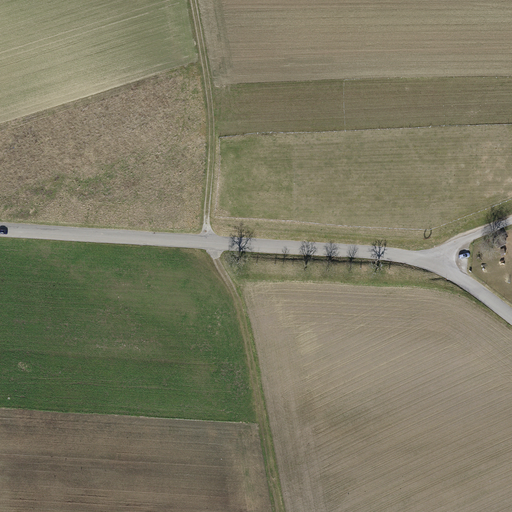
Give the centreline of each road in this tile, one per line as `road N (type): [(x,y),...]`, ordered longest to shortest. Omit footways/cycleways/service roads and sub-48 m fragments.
road 1 (track): [(284,511),(254,333),(206,241),(212,102),(193,0)]
road 2 (residential): [(0,228),(439,263)]
